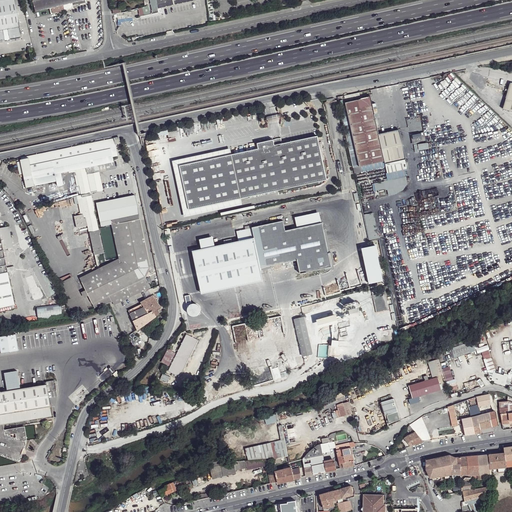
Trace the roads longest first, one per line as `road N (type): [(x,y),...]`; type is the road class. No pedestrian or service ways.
road 1 (motorway): [(0,115),(511,9)]
road 2 (motorway): [(471,0),(0,97)]
road 3 (unclassified): [(130,130),(172,323),(149,356),(82,417),(61,511)]
road 4 (tertiary): [(511,51),(130,130)]
road 5 (unclassified): [(113,52),(356,0)]
road 6 (unclassified): [(390,459),(384,438),(406,421),(488,387),(511,393)]
road 7 (tertiary): [(130,130),(0,155)]
road 8 (secondary): [(354,476),(234,505)]
